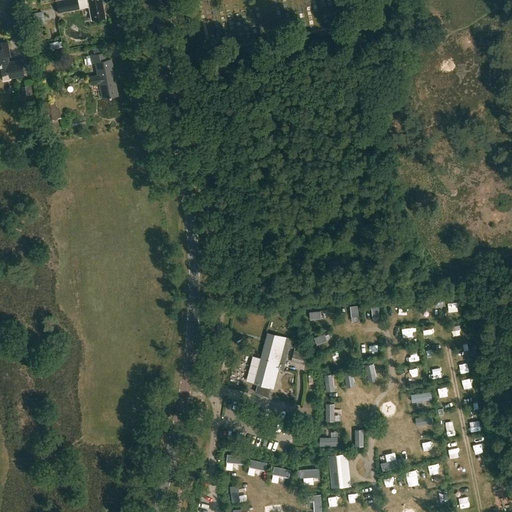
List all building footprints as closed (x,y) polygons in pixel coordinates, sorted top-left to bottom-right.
[(58,12),(89,6),(91,19),(105,17),(103,7),(101,0),(58,0),(56,1),(58,12)] [(35,13),(37,25),(45,23),(42,11),(35,13)] [(57,41),(49,43),(50,50),(59,48),(57,41)] [(9,57),(6,42),(0,42),(0,73),(10,72),(10,76),(22,74),(20,61),(9,62),(8,57),(9,57)] [(105,61),(104,53),(91,55),(93,64),(95,63),(97,76),(89,77),(90,85),(99,83),(101,98),(116,96),(110,60),(105,61)] [(23,96),(31,95),(29,85),(21,86),(23,96)] [(51,114),(52,120),(58,119),(56,107),(54,100),(43,102),(46,115),(51,114)] [(350,307),(341,309),(346,327),(354,324),(350,307)] [(329,321),(312,325),(314,331),(330,327),(329,321)] [(454,336),(464,334),(462,323),(452,325),(454,336)] [(397,341),(419,339),(419,331),(396,332),(397,341)] [(255,383),(258,384),(256,392),(255,391),(255,392),(269,397),(268,396),(271,387),(274,388),(279,369),(283,370),(292,339),(268,333),(255,383)] [(327,350),(339,344),(335,336),(323,342),(327,350)] [(380,336),(374,337),(374,347),(371,347),(371,354),(381,354),(380,336)] [(294,350),(291,362),(305,366),(308,354),(302,352),(294,350)] [(353,360),(350,352),(337,357),(340,365),(353,360)] [(375,366),(367,368),(371,386),(379,384),(375,366)] [(418,375),(423,374),(422,368),(402,371),(403,379),(418,377),(418,375)] [(349,391),(355,390),(352,375),(345,377),(349,391)] [(326,377),(327,392),(335,392),(334,377),(326,377)] [(449,387),(439,388),(440,398),(450,398),(449,387)] [(414,394),(415,402),(434,401),(433,393),(414,394)] [(414,417),(415,425),(437,423),(436,416),(414,417)] [(480,421),(471,423),(474,434),(483,431),(480,421)] [(343,439),(333,439),(333,435),(326,435),(325,445),(342,446),(343,439)] [(441,439),(433,439),(434,455),(442,454),(441,439)] [(394,469),(402,467),(398,450),(390,452),(394,469)] [(348,452),(328,454),(331,486),(351,484),(348,452)] [(244,464),(244,456),(229,457),(230,465),(244,464)] [(293,480),(295,471),(280,468),(278,477),(293,480)] [(321,477),(321,469),(303,470),(304,478),(321,477)] [(393,477),(386,479),(388,488),(396,486),(393,477)] [(241,503),(241,488),(233,488),(233,503),(241,503)] [(350,504),(359,504),(359,494),(349,494),(350,504)] [(315,511),(325,511),(324,495),(315,495),(315,511)]
